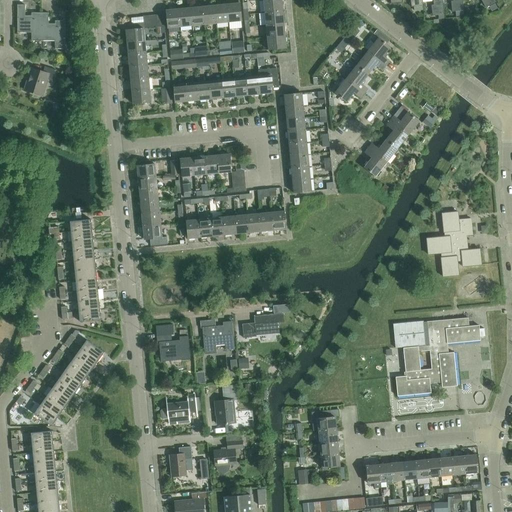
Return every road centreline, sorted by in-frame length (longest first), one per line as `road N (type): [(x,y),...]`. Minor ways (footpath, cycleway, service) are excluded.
road 1 (residential): [(149,511),(111,145)]
road 2 (residential): [(263,180),(259,131),(111,145)]
road 3 (residential): [(111,145),(98,0)]
road 4 (residential): [(493,435),(352,446)]
